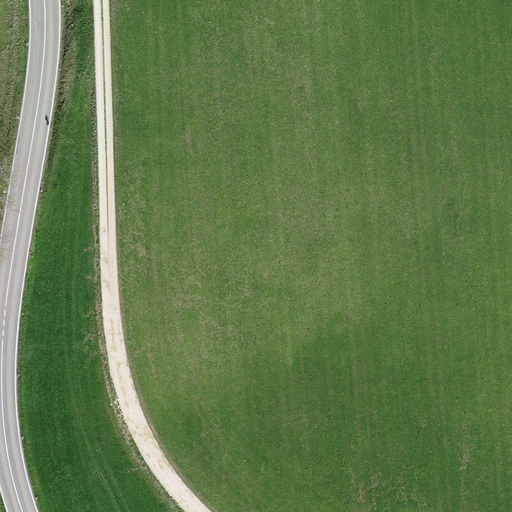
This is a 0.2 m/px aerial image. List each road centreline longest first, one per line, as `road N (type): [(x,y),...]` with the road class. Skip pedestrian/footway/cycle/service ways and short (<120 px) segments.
road 1 (track): [(101,0),(121,371),(142,433),(203,511)]
road 2 (tertiary): [(23,511),(8,443),(4,336),(38,113),(45,0)]
